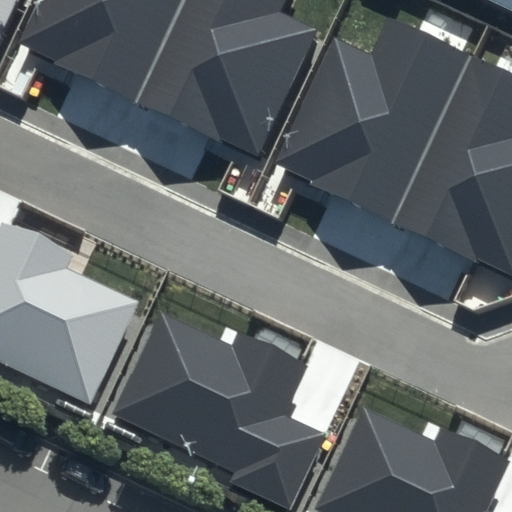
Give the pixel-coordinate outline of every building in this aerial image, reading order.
[(18,0),(0,0),(0,37),(1,38),(18,0)] [(184,0),(29,0),(9,43),(137,101),(184,0)] [(282,0),(184,0),(137,101),(257,157),(317,28),(278,10),(282,0)] [(470,56),(380,14),(362,51),(326,34),(265,163),(394,221),(470,56)] [(511,75),(470,56),(394,221),(511,275),(511,75)] [(0,229),(0,366),(87,408),(139,301),(65,266),(72,253),(4,221),(0,229)] [(234,347),(161,312),(113,412),(233,469),(228,481),(288,510),(324,434),(282,413),(305,366),(239,335),(234,347)] [(435,443),(363,409),(315,508),(322,511),(489,511),(484,510),(507,462),(441,431),(435,443)]
